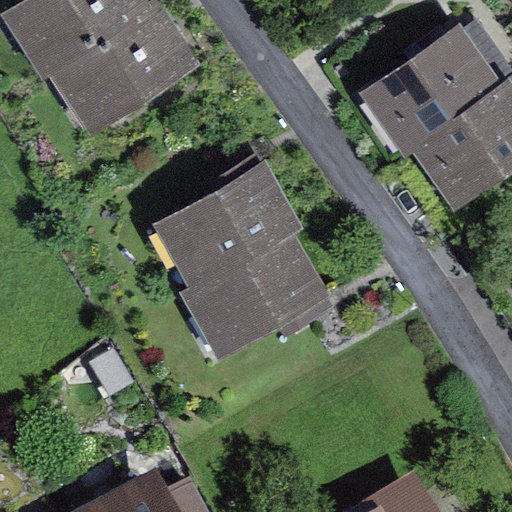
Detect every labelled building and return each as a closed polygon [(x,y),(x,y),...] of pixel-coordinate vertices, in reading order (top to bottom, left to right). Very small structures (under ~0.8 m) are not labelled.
[(44,76),(146,8),(140,0),(21,0),(0,14),(0,28),(35,82),(44,76)] [(153,4),(146,8),(44,76),(84,138),(194,65),(153,4)] [(400,151),(493,86),(451,26),(351,95),(397,163),(405,158),(400,151)] [(400,151),(405,158),(444,215),(511,167),(511,96),(501,81),(493,86),(400,151)] [(287,235),(296,230),(260,163),(145,226),(182,293),(287,235)] [(287,235),(182,293),(172,298),(210,367),(272,334),(276,341),(330,312),(287,235)] [(13,436),(0,442),(0,511),(160,511),(148,488),(102,511),(69,511),(65,504),(53,511),(13,436)] [(425,511),(407,483),(359,511),(425,511)]
